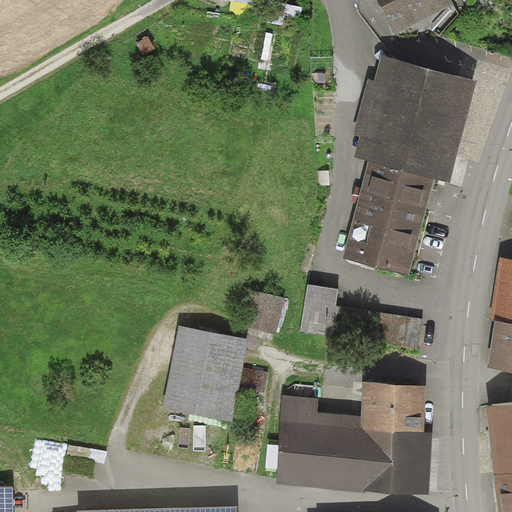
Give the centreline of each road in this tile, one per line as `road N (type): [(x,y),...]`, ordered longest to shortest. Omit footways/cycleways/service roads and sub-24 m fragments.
road 1 (tertiary): [(467,511),(465,316),(489,192),(511,132)]
road 2 (track): [(0,94),(162,0)]
